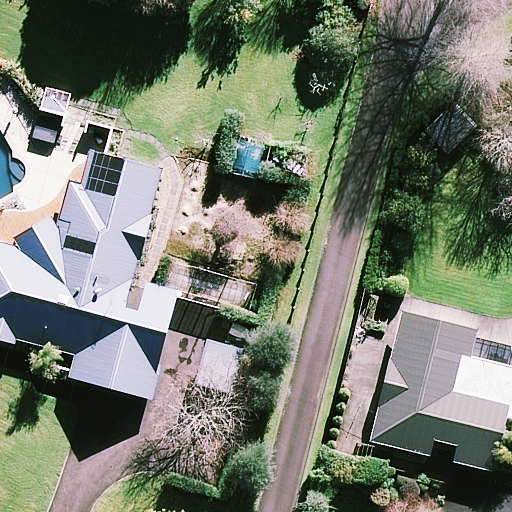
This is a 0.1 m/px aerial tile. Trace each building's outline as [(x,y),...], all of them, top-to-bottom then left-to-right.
[(472,133),(448,108),(424,131),(447,156),(472,133)] [(69,373),(67,380),(151,401),(177,296),(134,285),(162,174),(105,160),(112,130),(92,125),(81,168),(75,166),(61,223),(46,223),(22,236),(18,250),(0,245),(0,340),(50,353),(46,368),(69,373)] [(254,185),(265,146),(237,138),(226,177),(254,185)] [(377,450),(429,460),(431,451),(454,455),(452,465),(495,474),(505,426),(511,426),(511,329),(505,334),(404,315),(377,450)] [(245,351),(213,341),(202,375),(234,385),(245,351)]
